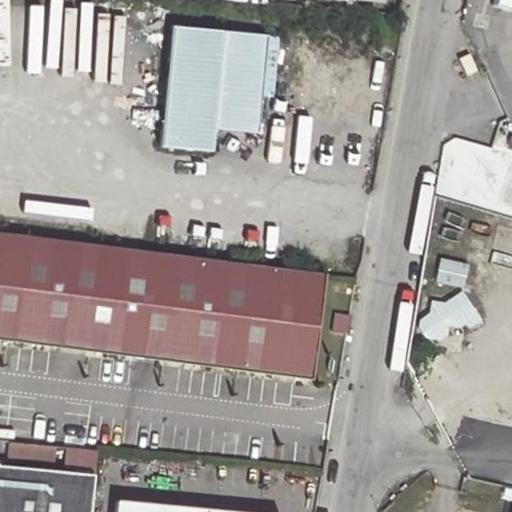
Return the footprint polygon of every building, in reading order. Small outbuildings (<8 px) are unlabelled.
[(511,0),(504,0),(502,8),(511,11),(511,0)] [(264,40),(168,30),(157,149),(202,152),(204,131),(254,135),(264,40)] [(0,341),(300,383),(315,279),(0,236),(0,341)] [(463,288),(469,265),(441,258),(435,281),(463,288)] [(0,511),(82,511),(85,479),(0,470),(0,511)] [(269,511),(270,505),(106,490),(103,511),(269,511)]
